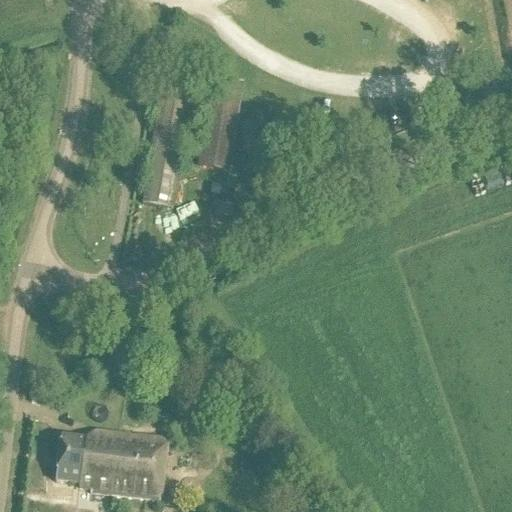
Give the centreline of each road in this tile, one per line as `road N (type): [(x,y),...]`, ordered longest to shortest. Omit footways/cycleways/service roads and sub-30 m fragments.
road 1 (unclassified): [(29,274),(105,285),(157,279),(511,118)]
road 2 (unclassified): [(29,274),(79,79),(76,0)]
road 3 (unclassified): [(0,449),(29,274)]
